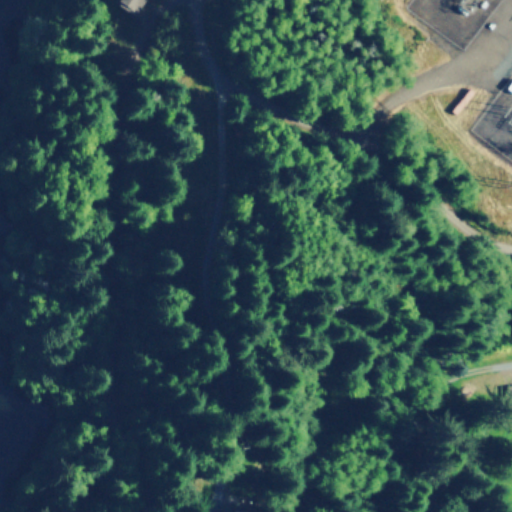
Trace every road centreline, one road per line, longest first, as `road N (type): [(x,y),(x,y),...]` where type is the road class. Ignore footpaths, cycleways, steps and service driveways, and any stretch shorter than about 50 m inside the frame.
road 1 (residential): [(225,78),(204,148),(188,272),(201,386),(197,486),(186,511)]
road 2 (residential): [(181,0),(186,39),(225,78),(475,230),(511,239)]
